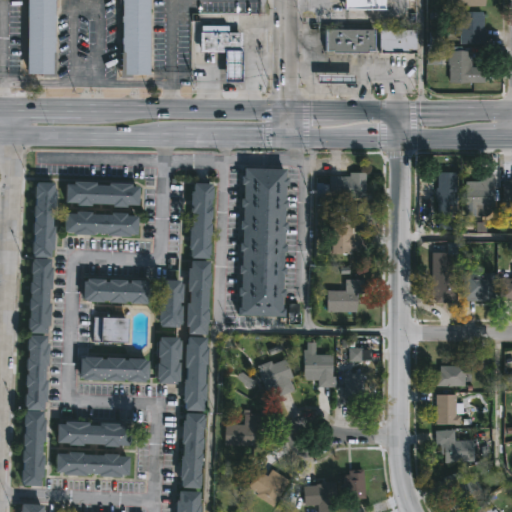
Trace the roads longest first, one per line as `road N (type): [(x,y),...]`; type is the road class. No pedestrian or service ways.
road 1 (tertiary): [(415,511),(400,437),(402,142)]
road 2 (secondary): [(0,138),(292,141)]
road 3 (secondary): [(290,113),(0,108)]
road 4 (residential): [(0,390),(5,108)]
road 5 (residential): [(332,436),(310,416),(292,425),(289,438),(295,450),(314,455),(332,436)]
